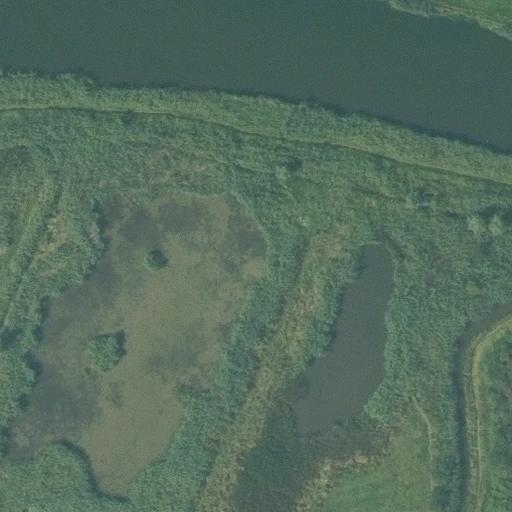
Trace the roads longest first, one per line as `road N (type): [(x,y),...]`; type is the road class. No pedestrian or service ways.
road 1 (track): [(0,105),(99,100),(284,127),(511,178)]
road 2 (track): [(511,336),(487,372),(493,476),(478,511)]
